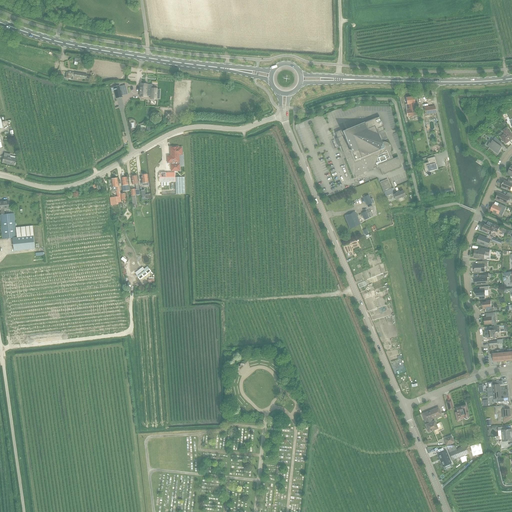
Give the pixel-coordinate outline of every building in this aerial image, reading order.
[(141,84),(140,97),(146,97),(146,95),(151,96),(151,99),(156,100),(157,89),(150,88),(151,85),(152,85),(147,85),(147,84),(141,84)] [(120,85),(114,87),(116,98),(122,96),(120,85)] [(418,102),(415,103),(414,96),(406,98),(407,104),(405,104),(407,117),(418,115),(417,109),(419,109),(418,102)] [(343,152),(354,177),(363,173),(363,172),(367,171),(367,172),(373,169),(373,168),(376,167),(377,170),(380,169),(382,174),(402,166),(398,157),(393,158),(390,152),(391,150),(391,148),(390,146),(389,144),(388,143),(386,142),(384,142),(382,142),(376,129),(383,126),(379,116),(343,131),(342,129),(335,132),(343,152)] [(505,134),(500,137),(506,144),(509,141),(508,141),(511,139),(511,140),(511,138),(511,135),(506,128),(503,131),(505,134)] [(497,153),(502,147),(499,145),(500,142),(495,137),(491,143),(490,143),(487,146),(497,153)] [(178,146),(170,147),(170,154),(171,154),(171,156),(167,156),(167,163),(172,162),(172,164),(171,164),(171,171),(180,170),(179,167),(177,167),(177,162),(179,162),(179,159),(179,155),(182,155),(182,152),(182,147),(178,147),(178,146)] [(15,165),(16,159),(9,157),(10,154),(4,153),(2,163),(15,165)] [(428,162),(423,164),(425,172),(436,169),(435,164),(434,161),(428,162)] [(160,182),(175,182),(175,172),(159,173),(160,182)] [(137,175),(131,176),(132,184),(135,184),(136,189),(135,189),(136,195),(140,194),(139,189),(139,187),(137,175)] [(117,178),(111,179),(112,187),(113,191),(116,191),(117,197),(114,197),(114,203),(118,203),(118,202),(121,202),(119,187),(118,187),(117,178)] [(510,183),(504,180),(503,184),(501,187),(510,191),(511,187),(511,186),(511,180),(510,183)] [(394,194),(396,200),(405,196),(403,190),(400,192),(399,191),(397,192),(397,193),(394,194)] [(499,192),(495,200),(506,204),(509,199),(511,199),(511,194),(507,192),(506,196),(499,192)] [(366,205),(372,203),(369,195),(363,197),(366,205)] [(0,209),(1,210),(1,215),(4,214),(3,209),(8,209),(8,201),(0,201),(0,209)] [(502,216),(503,213),(506,207),(500,204),(499,207),(493,204),(490,211),(498,214),(502,216)] [(14,213),(4,214),(1,215),(0,214),(0,218),(2,239),(12,238),(16,237),(16,227),(14,213)] [(350,228),(359,224),(355,213),(346,217),(350,228)] [(497,232),(499,226),(494,224),(492,227),(485,224),(481,231),(490,235),(492,232),(493,232),(494,231),(497,232)] [(16,237),(12,238),(14,251),(35,248),(35,249),(38,248),(37,234),(33,235),(32,226),(16,227),(16,237)] [(490,239),(479,235),(477,243),(488,247),(490,239)] [(489,255),(490,249),(480,248),(480,251),(475,250),(474,258),(484,259),(485,255),(489,255)] [(474,269),(474,273),(480,272),(485,271),(485,266),(487,266),(487,261),(486,261),(480,261),(480,264),(474,265),(474,269)] [(142,267),(135,273),(138,277),(140,275),(141,278),(150,271),(147,267),(144,269),(142,267)] [(479,275),(479,278),(475,278),(475,286),(488,285),(487,278),(489,277),(488,274),(479,275)] [(485,299),(485,296),(485,290),(489,290),(488,286),(481,287),(482,290),(476,291),(476,297),(479,297),(479,298),(480,299),(485,299)] [(491,307),(490,300),(486,301),(486,302),(482,302),(482,304),(482,307),(483,306),(483,309),(486,309),(486,312),(493,311),(493,307),(491,307)] [(496,325),(495,312),(488,313),(488,317),(484,317),(485,325),(491,324),(492,325),(496,325)] [(496,332),(500,332),(505,331),(505,330),(508,330),(507,325),(491,326),(491,330),(485,331),(486,338),(495,337),(495,333),(496,332)] [(487,393),(500,391),(499,384),(502,384),(502,380),(492,382),(492,388),(487,388),(487,393)] [(500,391),(487,393),(488,397),(493,396),(494,402),(504,401),(504,398),(501,398),(500,391)] [(461,406),(456,408),(459,419),(464,417),(464,418),(466,419),(468,419),(469,417),(466,405),(461,406)] [(497,414),(498,422),(503,421),(502,417),(511,416),(510,409),(504,409),(504,405),(495,406),(496,414),(497,414)] [(428,431),(428,432),(438,428),(434,421),(433,421),(432,418),(441,415),(438,407),(429,411),(430,412),(428,413),(427,412),(422,414),(425,421),(426,421),(427,424),(425,425),(426,428),(426,429),(427,431),(428,431)] [(502,436),(511,434),(511,431),(511,429),(505,430),(505,427),(498,427),(498,431),(501,430),(502,436)] [(507,448),(507,444),(507,441),(511,440),(511,434),(502,436),(502,439),(501,439),(501,440),(501,441),(499,441),(500,445),(501,445),(501,449),(507,448)] [(454,442),(451,436),(444,439),(446,445),(454,442)] [(465,446),(456,449),(455,446),(447,449),(452,460),(468,453),(465,446)] [(446,451),(438,454),(443,466),(448,464),(451,463),(446,451)]
